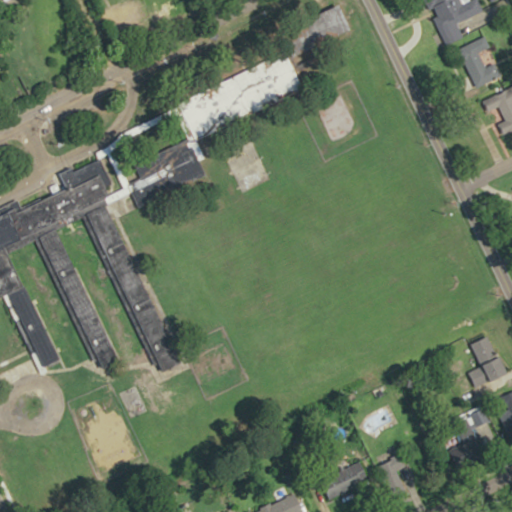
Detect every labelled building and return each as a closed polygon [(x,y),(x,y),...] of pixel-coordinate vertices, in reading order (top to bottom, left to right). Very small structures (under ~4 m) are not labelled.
[(429,0),(443,29),(484,9),(479,0),(429,0)] [(340,3),(352,27),(292,57),(281,31),(340,3)] [(475,87),(500,75),(495,63),(487,67),(480,51),(491,46),(486,35),(458,48),(475,87)] [(511,87),(488,97),(504,133),(511,129),(511,87)] [(14,237),(114,204),(102,167),(95,170),(93,164),(87,166),(92,183),(0,213),(0,297),(12,294),(36,368),(56,361),(14,237)] [(498,358),(493,360),(488,340),(475,343),(480,363),(486,361),(491,379),(503,376),(498,358)]
